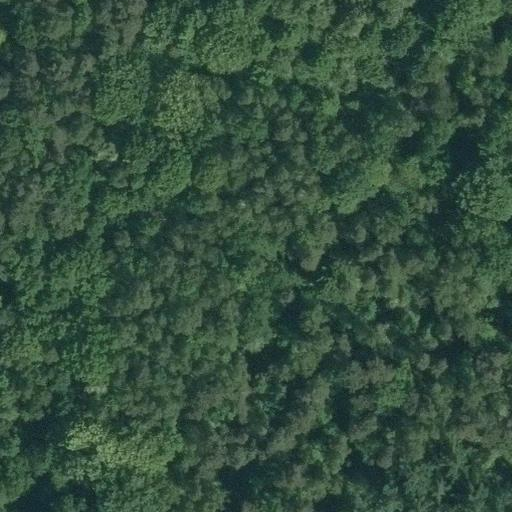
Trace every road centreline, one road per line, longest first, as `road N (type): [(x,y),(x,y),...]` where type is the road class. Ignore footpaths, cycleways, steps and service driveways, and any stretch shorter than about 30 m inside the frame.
road 1 (track): [(179,444),(124,444),(37,402),(276,0)]
road 2 (track): [(179,444),(448,0)]
